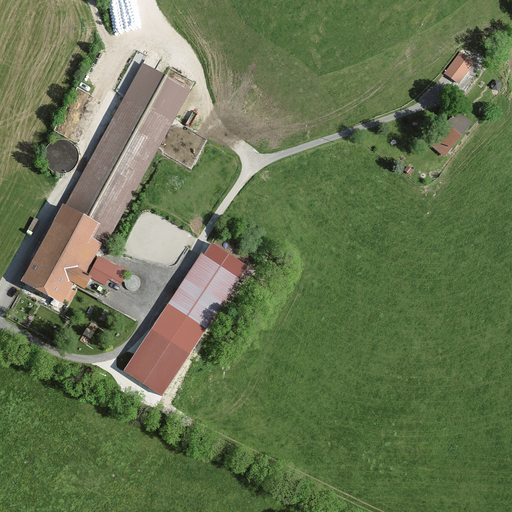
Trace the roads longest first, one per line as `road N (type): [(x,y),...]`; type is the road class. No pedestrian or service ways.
road 1 (track): [(0,324),(69,359),(119,352),(147,327),(258,164),(445,100),(478,63)]
road 2 (track): [(71,181),(141,34),(176,42),(198,69),(204,110),(258,164)]
road 3 (unclassified): [(0,305),(71,181)]
